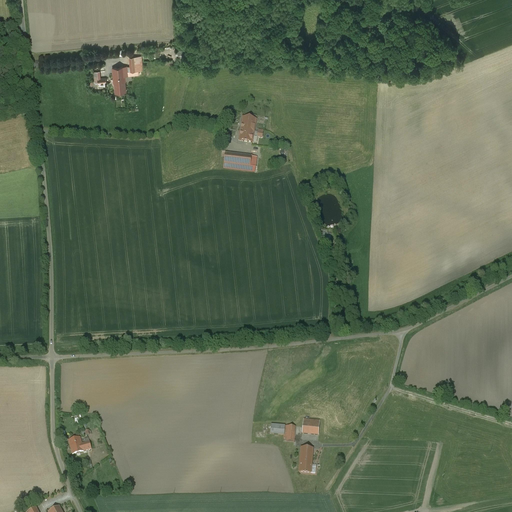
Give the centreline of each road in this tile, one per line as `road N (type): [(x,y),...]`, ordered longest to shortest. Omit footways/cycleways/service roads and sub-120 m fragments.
road 1 (unclassified): [(51,357),(402,331),(511,276)]
road 2 (unclassified): [(51,357),(49,244),(21,0)]
road 3 (unclassified): [(80,511),(53,437),(51,357)]
